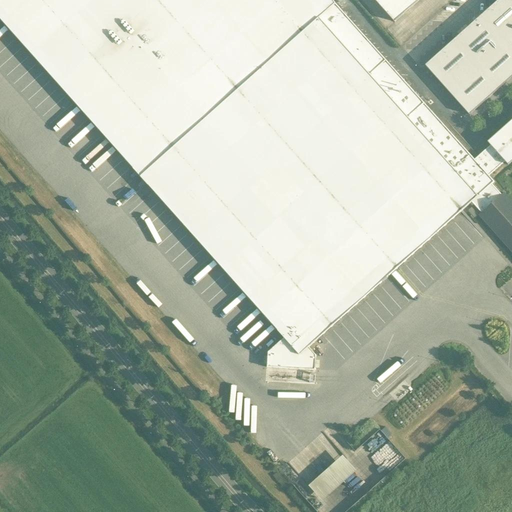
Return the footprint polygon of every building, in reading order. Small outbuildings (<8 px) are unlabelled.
[(0,0),(0,19),(284,338),(268,353),(267,368),(315,370),(316,355),(309,347),(324,334),(472,202),(481,213),(479,215),(480,216),(481,215),(511,250),(511,204),(503,194),(505,194),(504,193),(501,195),(492,184),(494,182),(489,176),(505,162),(508,165),(511,161),(511,120),(487,142),(491,146),(474,160),(470,155),(462,145),(331,0),(0,0)] [(374,0),(394,22),(419,0),(374,0)] [(511,0),(497,0),(466,28),(511,78),(511,77),(511,0)] [(471,137),(462,145),(470,155),(479,146),(475,142),(511,110),(503,101),(468,133),(470,135),(471,137)] [(324,502),(358,469),(343,454),(310,487),(324,502)]
